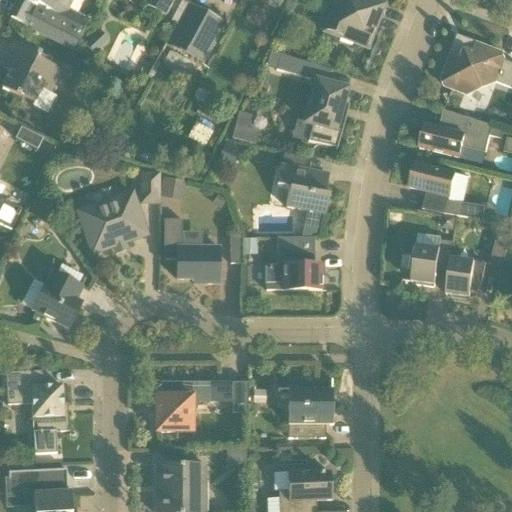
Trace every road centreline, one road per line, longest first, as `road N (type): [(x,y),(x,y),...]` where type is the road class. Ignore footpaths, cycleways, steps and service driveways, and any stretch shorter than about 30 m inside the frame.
road 1 (residential): [(109,511),(104,360),(120,327),(145,314),(172,314),(224,338),(361,339)]
road 2 (residential): [(361,339),(373,170),(430,0)]
road 3 (residential): [(363,511),(361,339)]
road 4 (residential): [(511,354),(464,338),(361,339)]
